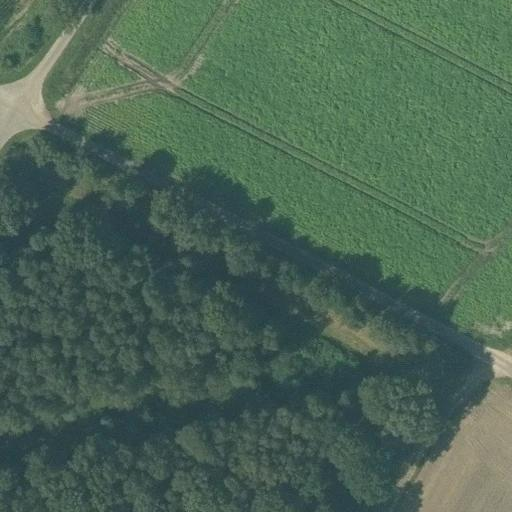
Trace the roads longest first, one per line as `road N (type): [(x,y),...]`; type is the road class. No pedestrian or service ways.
road 1 (unclassified): [(511,368),(15,110)]
road 2 (track): [(511,359),(453,405),(388,511)]
road 3 (unclassified): [(91,0),(15,110)]
